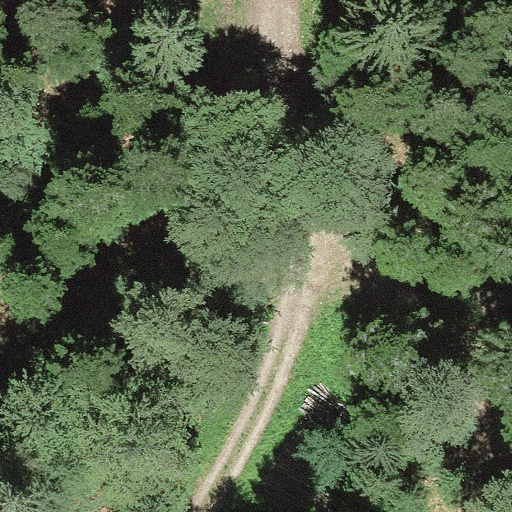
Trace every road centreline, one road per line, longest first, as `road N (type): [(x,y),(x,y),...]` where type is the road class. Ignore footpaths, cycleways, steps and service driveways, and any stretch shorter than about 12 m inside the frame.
road 1 (track): [(279,0),(275,36),(303,198),(302,312),(201,511)]
road 2 (track): [(192,0),(174,48),(173,226),(162,271),(134,310),(0,354)]
road 3 (track): [(303,198),(437,342),(511,486)]
